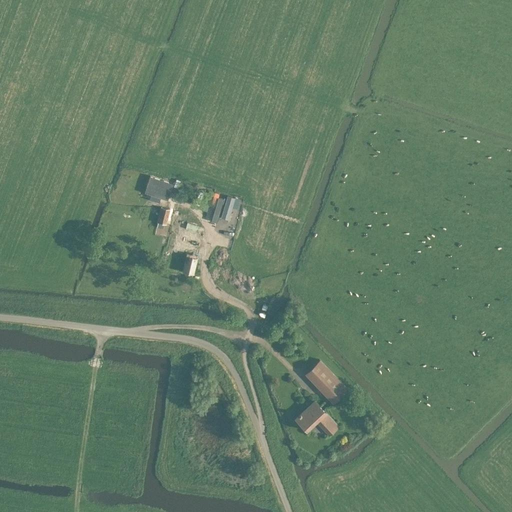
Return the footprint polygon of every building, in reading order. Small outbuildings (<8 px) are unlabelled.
[(173,182),(149,175),(144,192),(150,194),(160,197),(167,199),(173,182)] [(227,195),(221,216),(228,218),(232,205),(236,206),(238,198),(234,197),(227,195)] [(175,226),(167,262),(183,266),(182,270),(193,273),(197,255),(200,239),(202,232),(193,230),(185,228),(175,226)] [(304,372),(333,402),(348,388),(320,358),(304,372)] [(305,429),(315,420),(329,434),(339,424),(326,411),(327,411),(315,399),(295,418),(305,429)]
